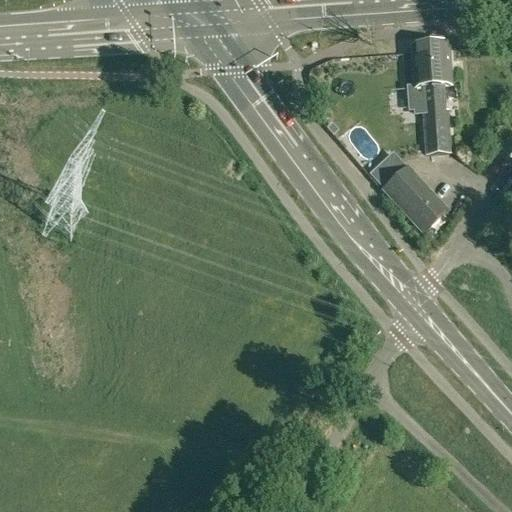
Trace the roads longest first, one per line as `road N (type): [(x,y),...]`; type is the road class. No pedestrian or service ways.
road 1 (unclassified): [(0,275),(154,265),(190,271),(343,461),(356,492)]
road 2 (secondary): [(421,314),(197,21)]
road 3 (secondary): [(197,21),(500,0)]
road 4 (unclassified): [(291,511),(421,314)]
road 5 (tertiary): [(0,38),(197,21)]
road 6 (unclassified): [(356,492),(446,466),(501,511)]
road 7 (secondary): [(511,414),(421,314)]
road 8 (unclassified): [(504,169),(444,273)]
